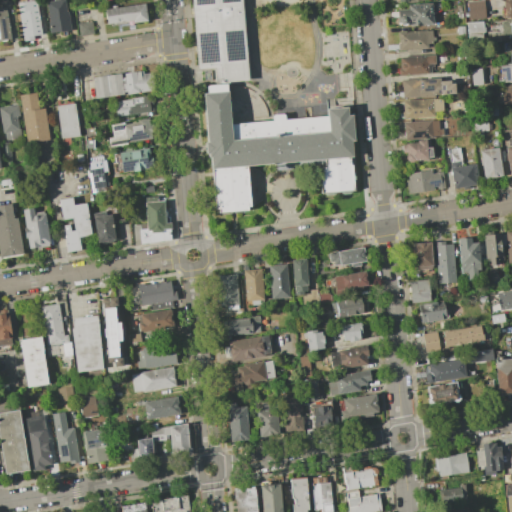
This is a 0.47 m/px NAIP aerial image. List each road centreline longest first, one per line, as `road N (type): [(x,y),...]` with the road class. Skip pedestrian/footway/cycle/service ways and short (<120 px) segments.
road 1 (residential): [(170,0),(190,245)]
road 2 (residential): [(365,0),(384,223)]
road 3 (residential): [(384,223),(401,427)]
road 4 (residential): [(0,502),(199,471)]
road 5 (residential): [(194,265),(209,459)]
road 6 (residential): [(202,254),(384,223)]
road 7 (residential): [(0,286),(182,257)]
road 8 (residential): [(0,69),(174,41)]
road 9 (residential): [(219,468),(392,440)]
road 10 (residential): [(384,223),(511,202)]
